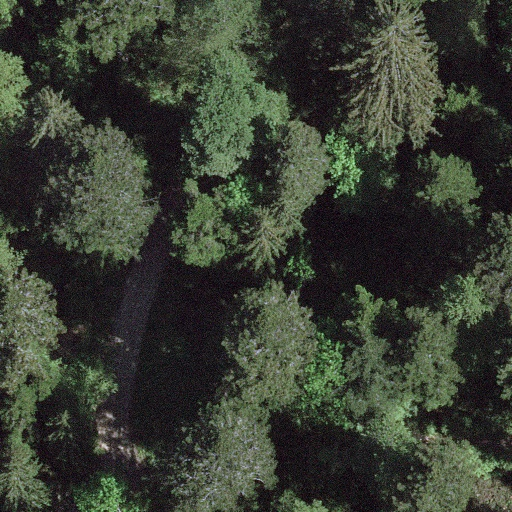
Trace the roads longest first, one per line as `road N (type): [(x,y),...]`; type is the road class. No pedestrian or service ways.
road 1 (track): [(350,0),(197,179),(123,351),(154,459)]
road 2 (track): [(154,459),(247,477),(474,438),(511,441)]
